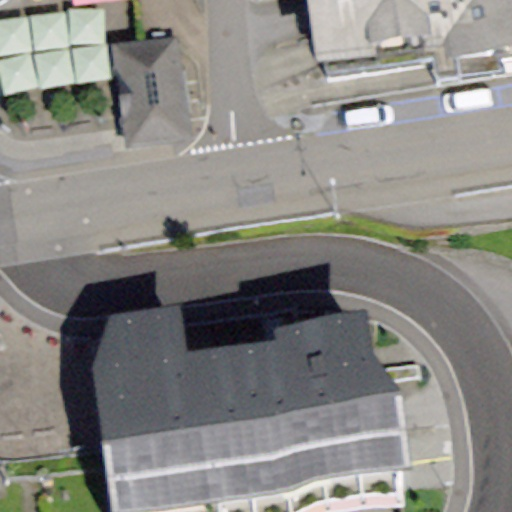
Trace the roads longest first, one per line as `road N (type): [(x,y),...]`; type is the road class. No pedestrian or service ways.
road 1 (unclassified): [(0,248),(89,291),(307,262),(414,283),(466,320),(498,409),(503,511)]
road 2 (secondary): [(237,177),(511,134)]
road 3 (secondary): [(0,220),(237,177)]
road 4 (residential): [(237,177),(225,0)]
